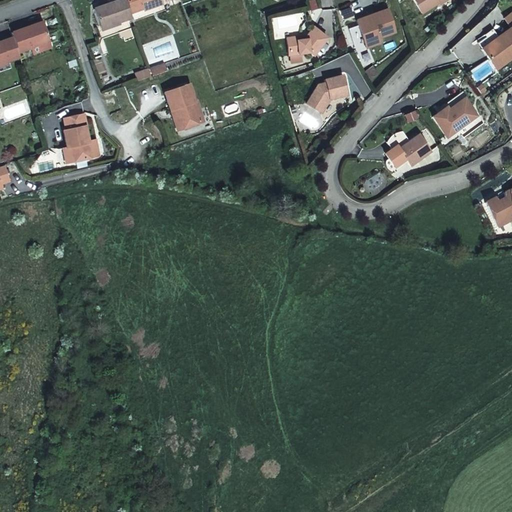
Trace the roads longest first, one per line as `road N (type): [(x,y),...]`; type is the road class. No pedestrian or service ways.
road 1 (residential): [(480,0),(329,162),(326,184),(337,205),(360,213),(511,153)]
road 2 (track): [(511,247),(435,245),(319,225),(253,0)]
road 3 (track): [(0,207),(115,183),(175,189),(319,225),(337,205)]
road 4 (residential): [(64,0),(106,120),(132,142)]
